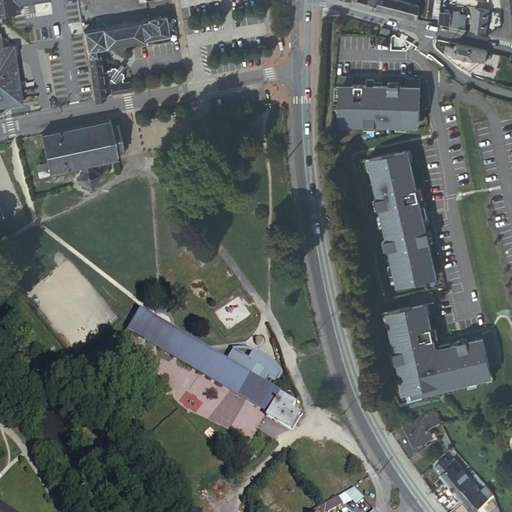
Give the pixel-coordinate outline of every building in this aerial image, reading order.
[(19,0),(0,0),(0,16),(21,13),(20,5),(19,0)] [(369,0),(369,4),(378,6),(378,8),(419,19),(419,4),(406,1),(403,0),(369,0)] [(433,0),(423,0),(423,16),(433,17),(433,13),(433,0)] [(442,0),(433,0),(433,13),(440,12),(442,13),(442,0)] [(443,0),(443,8),(450,9),(451,9),(451,0),(443,0)] [(41,11),(43,19),(81,11),(79,4),(41,11)] [(440,24),(443,24),(449,26),(450,9),(443,8),(443,13),(442,13),(440,12),(440,24)] [(472,31),(486,34),(490,10),(476,8),(472,31)] [(451,26),(459,28),(460,12),(451,11),(451,26)] [(87,47),(88,55),(95,53),(94,47),(169,34),(166,15),(148,18),(148,20),(104,27),(103,26),(84,30),(87,47)] [(84,30),(83,23),(59,27),(61,38),(63,51),(87,47),(84,30)] [(63,51),(61,38),(54,40),(56,52),(63,51)] [(487,50),(457,43),(456,47),(446,45),(445,50),(447,50),(446,54),(484,62),(485,59),(488,60),(489,57),(486,56),(487,50)] [(0,49),(0,75),(7,107),(21,106),(13,52),(4,53),(3,49),(0,49)] [(88,55),(92,79),(103,77),(102,70),(99,53),(95,53),(88,55)] [(112,91),(112,92),(112,93),(133,88),(131,79),(124,80),(123,76),(125,76),(124,71),(123,71),(122,67),(119,65),(117,65),(111,66),(111,67),(106,68),(107,69),(102,70),(103,77),(105,93),(112,91)] [(342,76),(341,122),(352,122),(352,124),(409,125),(409,120),(421,121),(422,79),(407,78),(407,86),(376,85),(376,79),(368,79),(368,85),(354,84),(355,76),(342,76)] [(92,79),(95,98),(95,99),(106,95),(105,93),(103,77),(92,79)] [(111,125),(110,119),(41,133),(43,140),(47,162),(49,171),(83,164),(90,163),(118,158),(117,152),(127,150),(130,147),(130,145),(126,126),(124,124),(121,124),(111,125)] [(322,131),(332,132),(332,121),(322,120),(322,131)] [(47,162),(43,140),(35,142),(39,163),(40,163),(47,162)] [(375,169),(374,169),(400,285),(439,276),(423,207),(427,206),(425,198),(421,199),(412,160),(410,161),(408,150),(373,158),(375,169)] [(47,162),(40,163),(42,172),(49,171),(47,162)] [(91,166),(90,163),(83,164),(84,167),(77,177),(91,187),(101,173),(91,166)] [(436,292),(414,296),(416,305),(427,303),(428,303),(437,301),(437,297),(436,292)] [(429,314),(427,303),(392,310),(394,321),(392,322),(408,395),(490,377),(487,366),(502,362),(495,332),(485,334),(486,339),(447,347),(448,351),(439,353),(438,349),(430,313),(429,314)] [(141,309),(130,329),(269,412),(281,393),(267,384),(229,362),(141,309)] [(236,350),(229,362),(267,384),(271,378),(275,373),(251,359),(236,350)] [(255,352),(251,359),(275,373),(271,378),(278,382),(283,375),(282,372),(278,367),(274,362),(269,358),(266,356),(260,353),(257,352),(255,352)] [(269,412),(267,416),(290,429),(299,414),(292,409),(296,402),(281,393),(269,412)] [(437,421),(432,412),(420,418),(426,428),(437,421)] [(420,418),(419,416),(404,424),(417,444),(422,441),(431,435),(426,428),(420,418)] [(404,424),(391,431),(409,459),(420,452),(426,448),(422,441),(417,444),(404,424)] [(409,459),(414,466),(424,459),(420,452),(409,459)] [(435,466),(450,485),(460,475),(450,463),(446,457),(435,466)] [(450,463),(460,475),(464,472),(454,460),(450,463)] [(460,475),(450,485),(456,491),(470,480),(469,478),(464,472),(460,475)] [(470,480),(456,491),(462,498),(464,501),(478,489),(475,485),(470,480)] [(473,511),(493,495),(483,485),(478,489),(464,501),(473,511)] [(362,499),(354,488),(345,493),(356,505),(362,499)] [(456,491),(452,495),(458,502),(462,498),(456,491)] [(330,511),(341,506),(336,498),(329,502),(311,511),(330,511)]
